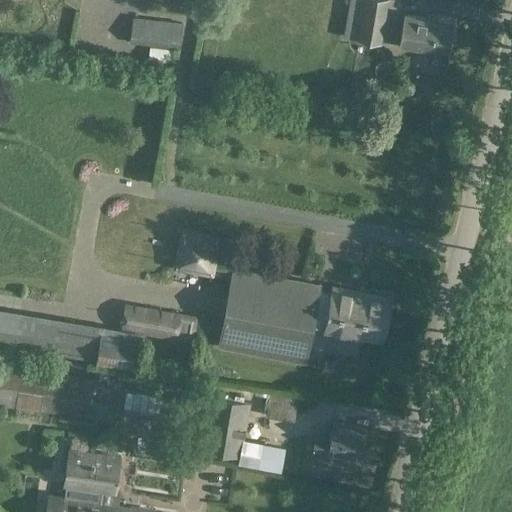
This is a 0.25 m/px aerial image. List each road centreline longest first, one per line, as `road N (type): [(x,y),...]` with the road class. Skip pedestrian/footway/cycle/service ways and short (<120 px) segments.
road 1 (track): [(208,301),(87,281),(104,180),(464,248)]
road 2 (tertiary): [(404,511),(511,50)]
